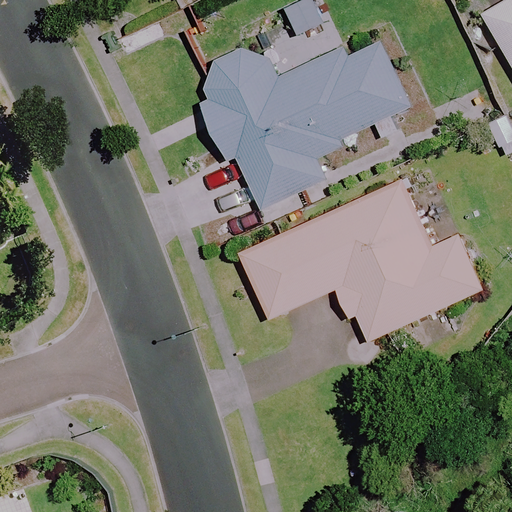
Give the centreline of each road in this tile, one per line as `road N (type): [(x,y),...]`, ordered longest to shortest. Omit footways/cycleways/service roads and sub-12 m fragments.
road 1 (residential): [(155,330),(34,52),(2,0)]
road 2 (residential): [(221,511),(155,330)]
road 3 (residential): [(0,389),(155,330)]
